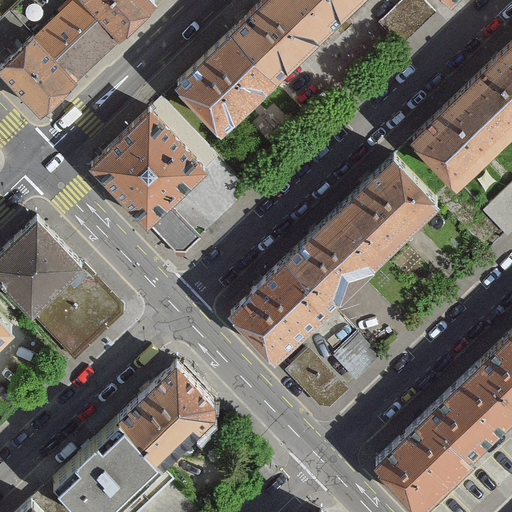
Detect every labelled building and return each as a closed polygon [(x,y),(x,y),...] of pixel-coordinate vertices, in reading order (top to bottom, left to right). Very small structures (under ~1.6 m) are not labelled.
[(85,0),(68,0),(34,33),(75,76),(119,34),(85,0)] [(85,0),(119,34),(154,0),(85,0)] [(328,0),(260,0),(238,21),(280,64),(337,9),(328,0)] [(328,0),(337,9),(346,0),(328,0)] [(427,0),(401,0),(381,20),(401,42),(436,9),(427,0)] [(179,78),(220,121),(250,93),(280,64),(238,21),(179,78)] [(0,68),(39,110),(75,76),(34,33),(0,65),(0,68)] [(511,40),(474,76),(511,114),(511,40)] [(415,133),(457,176),(480,154),(486,148),(511,122),(511,114),(474,76),(415,133)] [(164,195),(205,155),(153,102),(92,161),(144,214),(164,195)] [(350,195),(389,235),(396,229),(410,215),(435,191),(439,187),(400,147),(350,195)] [(511,179),(508,184),(484,206),(508,231),(511,227),(511,179)] [(164,195),(144,214),(177,245),(184,245),(198,232),(164,195)] [(350,195),(292,249),(333,290),(355,269),(389,235),(350,195)] [(82,255),(35,208),(0,241),(0,271),(31,304),(82,255)] [(230,308),(274,348),(333,290),(292,249),(230,308)] [(82,255),(31,304),(73,347),(123,298),(82,255)] [(0,301),(0,330),(14,316),(0,301)] [(511,326),(475,362),(511,400),(511,326)] [(356,330),(336,350),(356,371),(377,351),(356,330)] [(309,344),(286,365),(320,400),(330,401),(347,384),(309,344)] [(177,353),(120,409),(151,441),(207,390),(206,381),(177,353)] [(511,400),(475,362),(427,409),(468,452),(511,410),(511,400)] [(151,441),(120,409),(56,471),(82,497),(86,501),(151,441)] [(427,409),(378,456),(419,499),(468,452),(427,409)] [(151,441),(86,501),(96,511),(118,511),(172,462),(151,441)] [(54,511),(33,490),(9,511),(54,511)]
